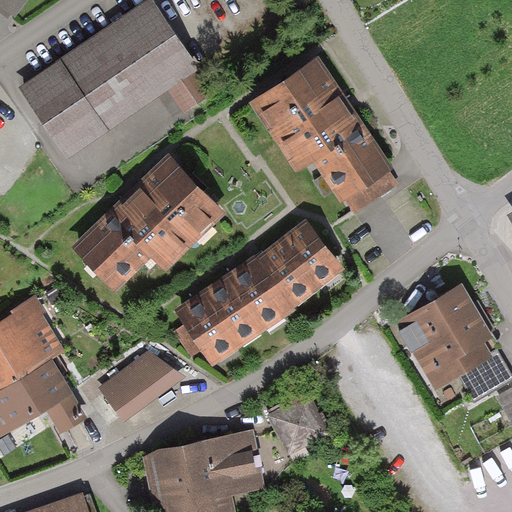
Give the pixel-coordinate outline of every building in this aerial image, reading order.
[(0,0),(0,12),(8,19),(11,15),(16,18),(29,0),(0,0)] [(146,0),(19,87),(69,160),(170,91),(184,111),(209,93),(195,73),(200,69),(152,0),(146,0)] [(324,59),(251,104),(296,175),(316,163),(342,205),(346,202),(354,216),(403,185),(352,105),(324,59)] [(223,213),(167,159),(127,200),(77,251),(117,290),(151,255),(167,271),(223,213)] [(345,271),(306,220),(176,312),(185,326),(177,331),(192,356),(200,351),(211,368),(296,312),(294,310),(345,271)] [(464,284),(395,323),(435,393),(460,378),(474,402),(511,379),(511,372),(500,351),(502,350),(464,284)] [(12,315),(0,322),(0,439),(48,412),(62,434),(87,418),(73,396),(52,362),(66,352),(42,314),(46,311),(36,296),(11,313),(12,315)] [(150,353),(101,388),(125,421),(186,377),(150,353)] [(511,389),(498,396),(511,423),(511,389)] [(306,396),(270,416),(291,455),(327,435),(306,396)] [(237,511),(235,495),(264,489),(258,459),(253,434),(212,444),(146,459),(157,509),(164,508),(165,511),(237,511)] [(0,449),(5,457),(18,449),(9,435),(0,441),(0,449)] [(89,511),(83,493),(27,511),(89,511)]
